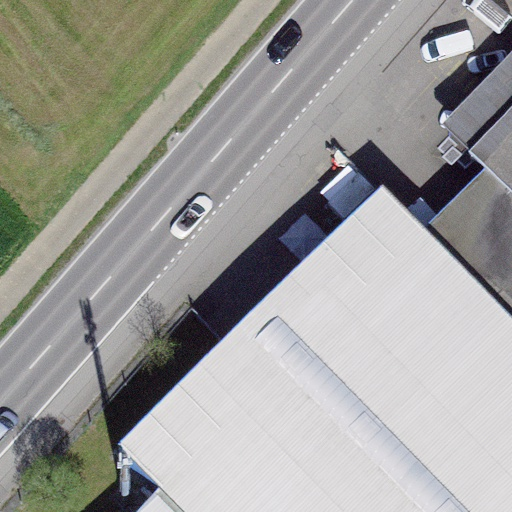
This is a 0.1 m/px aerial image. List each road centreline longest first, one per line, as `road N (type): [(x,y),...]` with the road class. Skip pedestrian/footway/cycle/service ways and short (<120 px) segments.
road 1 (primary): [(0,394),(351,0)]
road 2 (track): [(0,292),(256,0)]
